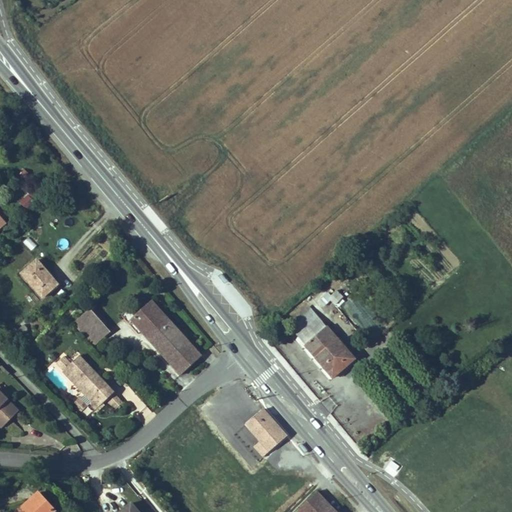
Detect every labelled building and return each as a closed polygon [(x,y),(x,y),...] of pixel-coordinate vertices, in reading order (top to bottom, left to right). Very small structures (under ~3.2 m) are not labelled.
[(15,178),(32,197),(42,188),(25,169),(15,178)] [(19,202),(26,209),(36,200),(29,193),(19,202)] [(58,284),(37,260),(22,273),(43,298),(58,284)] [(343,297),(337,291),(329,298),(336,304),(343,297)] [(142,330),(161,313),(151,301),(131,319),(142,330)] [(110,330),(89,308),(73,324),(93,345),(110,330)] [(354,359),(312,310),(291,327),(306,344),(305,345),(328,371),(331,370),(335,375),(354,359)] [(150,339),(170,322),(161,313),(142,330),(150,339)] [(201,357),(170,322),(150,339),(181,375),(201,357)] [(16,341),(29,330),(24,325),(17,331),(15,329),(10,333),(16,341)] [(63,357),(57,363),(64,370),(63,371),(85,394),(80,399),(79,398),(72,405),(80,413),(91,403),(97,409),(105,401),(114,393),(79,356),(70,364),(63,357)] [(9,396),(0,387),(0,391),(7,399),(9,396)] [(0,391),(0,426),(2,428),(19,411),(7,399),(0,391)] [(114,411),(123,402),(114,393),(105,401),(114,411)] [(275,424),(263,409),(246,424),(261,441),(254,446),(264,456),(286,436),(275,424)] [(335,511),(316,492),(298,510),(299,511),(335,511)] [(52,511),(55,510),(38,493),(18,511),(52,511)] [(138,511),(131,503),(120,511),(138,511)]
